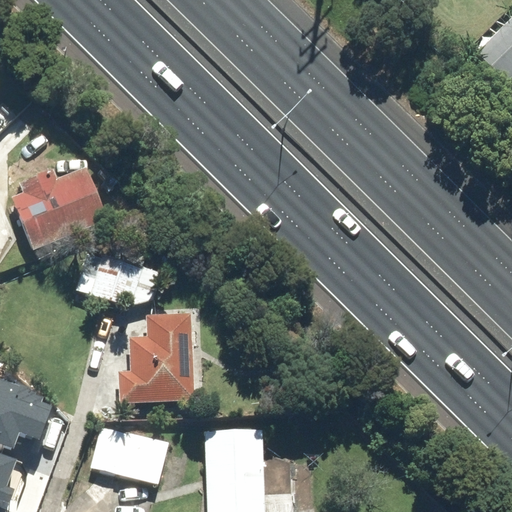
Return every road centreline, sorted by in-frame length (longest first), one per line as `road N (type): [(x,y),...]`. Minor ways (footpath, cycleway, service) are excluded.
road 1 (motorway): [(511,406),(99,0)]
road 2 (motorway): [(200,0),(511,306)]
